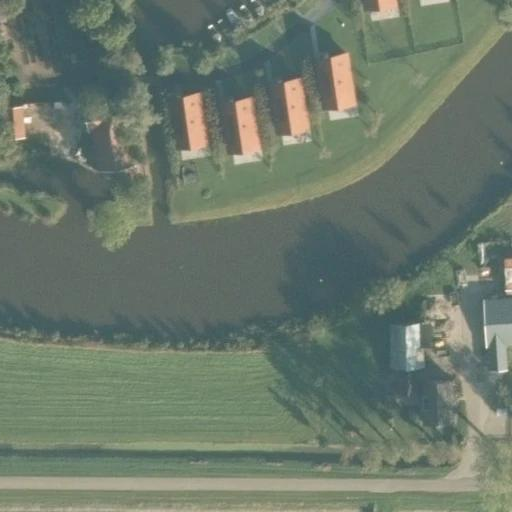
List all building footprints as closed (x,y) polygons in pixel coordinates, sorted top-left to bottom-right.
[(366,0),(368,8),(370,8),(369,2),(381,0),(366,0)] [(108,7),(108,6),(93,7),(93,6),(92,6),(92,7),(87,7),(86,7),(78,8),(78,9),(79,9),(80,23),(79,23),(79,24),(109,22),(109,21),(108,7)] [(346,53),(319,57),(327,107),(328,107),(327,101),(352,97),(346,53)] [(300,78),(273,82),(280,132),(282,132),(281,126),(306,122),(300,78)] [(92,129),(97,128),(102,160),(132,156),(128,132),(132,131),(129,112),(125,113),(125,109),(129,108),(127,92),(103,96),(104,106),(89,109),(92,129)] [(199,93),(172,97),(179,147),(181,147),(180,141),(205,137),(199,93)] [(251,97),(224,101),(231,152),(233,151),(232,145),(257,141),(251,97)] [(24,136),(22,108),(5,109),(7,137),(24,136)] [(511,298),(485,300),(488,346),(489,346),(491,370),(508,369),(506,345),(511,344),(511,298)] [(425,324),(392,324),(392,367),(385,367),(385,394),(417,395),(417,366),(425,366),(425,324)] [(453,380),(424,380),(425,422),(454,421),(453,380)]
